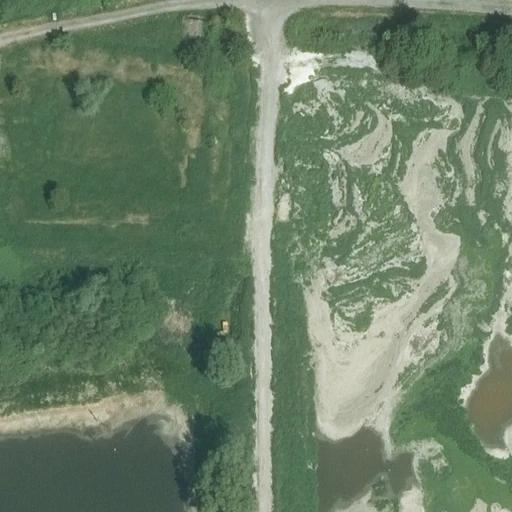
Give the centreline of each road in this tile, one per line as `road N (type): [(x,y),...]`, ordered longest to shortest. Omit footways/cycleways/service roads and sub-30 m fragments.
road 1 (track): [(220,0),(0,39)]
road 2 (track): [(511,9),(360,0)]
